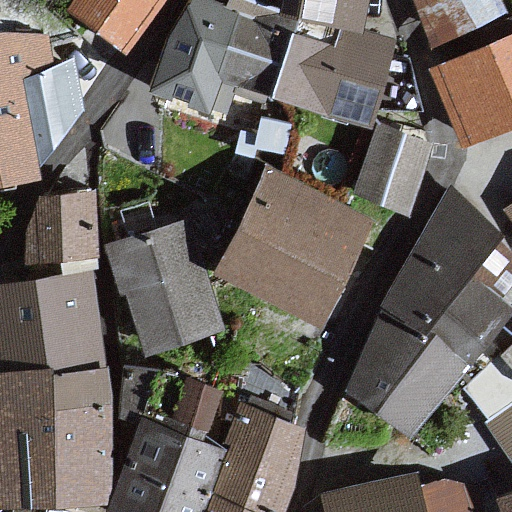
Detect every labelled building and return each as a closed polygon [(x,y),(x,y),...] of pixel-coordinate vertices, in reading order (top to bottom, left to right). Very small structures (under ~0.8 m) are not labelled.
[(78,0),(66,19),(128,60),(169,0),(78,0)] [(193,0),(164,41),(148,99),(206,119),(216,87),(270,104),(285,55),(275,26),(199,0),(193,0)] [(279,0),(275,26),(285,55),(270,104),(367,134),(392,51),(355,38),(363,0),(279,0)] [(511,37),(495,0),(408,0),(428,77),(511,43),(511,37)] [(11,40),(0,42),(0,193),(38,187),(38,172),(83,115),(70,70),(54,69),(51,47),(11,40)] [(511,43),(428,77),(462,155),(511,133),(511,43)] [(373,119),(348,195),(402,213),(428,138),(373,119)] [(265,174),(212,281),(316,336),(366,225),(265,174)] [(382,298),(345,376),(401,423),(507,303),(498,294),(511,276),(511,258),(501,242),(492,223),(451,186),(382,298)] [(511,195),(498,205),(511,225),(511,195)] [(87,200),(41,207),(26,231),(25,273),(97,262),(87,200)] [(193,226),(101,254),(144,365),(222,336),(193,226)] [(97,279),(0,289),(0,510),(106,506),(113,441),(111,383),(97,279)] [(511,335),(459,367),(511,453),(511,452),(511,335)] [(169,430),(206,434),(211,384),(173,380),(169,430)] [(237,409),(218,452),(224,453),(207,496),(249,511),(277,511),(300,434),(237,409)] [(218,452),(135,428),(106,506),(104,511),(201,511),(207,496),(224,453),(218,452)] [(416,465),(317,488),(322,511),(462,511),(482,507),(473,484),(443,474),(420,478),(416,465)] [(511,511),(511,487),(497,492),(502,511),(511,511)] [(249,511),(207,496),(201,511),(249,511)]
